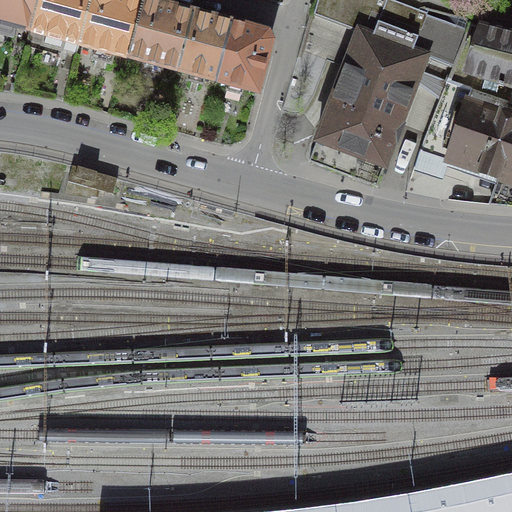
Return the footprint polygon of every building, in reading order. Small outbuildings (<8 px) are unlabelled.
[(38,0),(0,0),(0,33),(12,37),(16,24),(17,25),(28,28),(29,28),(31,29),(38,0)] [(38,0),(31,29),(27,41),(52,48),(77,54),(80,42),(91,0),(38,0)] [(129,55),(143,0),(91,0),(80,42),(82,43),(82,42),(83,43),(94,46),(94,45),(95,46),(92,58),(111,63),(114,51),(115,51),(115,52),(126,54),(128,55),(127,55),(129,55)] [(146,0),(145,0),(143,0),(129,55),(131,56),(132,56),(143,59),(144,59),(141,71),(160,77),(163,64),(165,65),(175,68),(176,68),(177,68),(179,69),(193,13),(192,12),(192,13),(177,9),(174,8),(174,7),(169,6),(164,5),(160,4),(146,0)] [(314,0),(311,16),(355,33),(342,66),(309,151),(312,152),(309,160),(342,173),(377,186),(380,178),(383,180),(397,143),(400,144),(407,125),(404,124),(429,61),(452,70),(468,28),(434,15),(434,14),(406,2),(395,0),(314,0)] [(193,13),(179,69),(180,69),(182,69),(182,70),(190,72),(187,80),(203,85),(205,76),(213,78),(215,78),(215,79),(217,79),(232,23),(230,22),(230,23),(229,23),(229,22),(224,21),(220,20),(216,19),(195,14),(195,13),(193,13)] [(233,23),(232,23),(217,79),(218,80),(218,79),(220,80),(228,82),(226,91),(242,95),(244,86),(252,89),(252,88),(254,89),(257,90),(258,87),(260,79),(262,71),(265,60),(267,52),(267,51),(269,44),(270,44),(270,40),(269,37),(267,33),(247,28),(247,27),(244,27),(244,26),(239,25),(234,24),(233,24),(233,23)] [(511,104),(511,33),(482,26),(465,72),(511,86),(511,94),(510,103),(509,103),(511,104)] [(511,104),(509,103),(510,103),(447,82),(425,139),(421,151),(465,166),(503,179),(494,205),(511,205),(511,104)] [(72,166),(72,167),(68,182),(113,194),(117,179),(97,173),(97,172),(94,171),(78,167),(72,166)]
